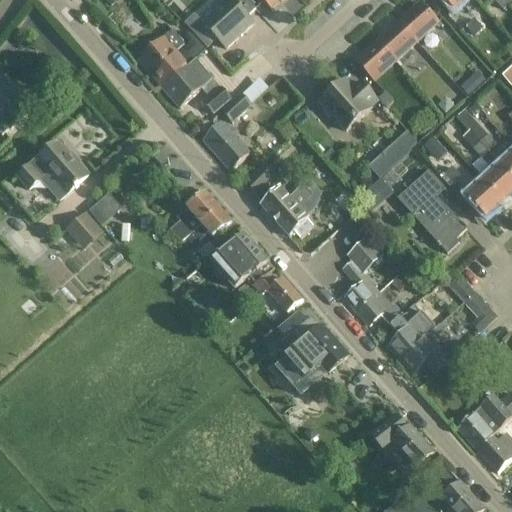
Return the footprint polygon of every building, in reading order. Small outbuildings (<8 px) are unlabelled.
[(104,0),(112,8),(120,0),(104,0)] [(256,11),(246,0),(220,0),(219,1),(226,8),(205,27),(226,51),(254,26),(247,19),(256,11)] [(282,0),(261,0),(271,11),(282,0)] [(442,0),(454,13),(467,0),(442,0)] [(504,12),(511,6),(506,0),(498,0),(495,3),(504,12)] [(439,26),(434,20),(420,5),(399,24),(417,45),(439,26)] [(473,22),(462,33),(476,48),(487,37),(473,22)] [(485,28),(499,44),(493,49),(504,62),(510,57),(511,58),(511,57),(511,44),(492,22),(485,28)] [(417,45),(399,24),(378,44),(396,64),(417,45)] [(173,33),(145,56),(138,62),(162,89),(187,67),(188,68),(196,62),(208,52),(191,36),(182,43),(173,33)] [(449,34),(439,43),(448,53),(458,43),(449,34)] [(396,64),(378,44),(356,63),(375,83),(396,64)] [(180,111),(185,107),(202,92),(210,101),(204,106),(214,116),(231,101),(221,91),(196,62),(188,68),(187,67),(162,89),(180,111)] [(478,73),(460,89),(469,98),(486,82),(478,73)] [(0,79),(0,134),(2,137),(8,133),(9,135),(22,124),(21,122),(31,113),(1,79),(0,79)] [(261,81),(222,115),(221,115),(231,126),(270,92),(261,81)] [(370,112),(369,110),(378,102),(362,84),(352,93),(348,93),(342,86),(321,105),(347,133),(370,112)] [(387,94),(379,101),(388,111),(395,103),(387,94)] [(508,122),(510,120),(511,122),(511,99),(507,95),(501,101),(505,105),(498,112),(508,122)] [(477,106),(470,113),(476,119),(483,113),(477,106)] [(458,120),(470,133),(490,154),(497,147),(466,113),(458,120)] [(284,122),(275,130),(289,145),(299,136),(284,122)] [(222,128),(213,136),(204,144),(231,174),(249,157),(222,128)] [(482,161),(490,154),(470,133),(463,140),(482,161)] [(433,140),(424,149),(438,164),(448,155),(434,140),(433,140)] [(43,156),(17,180),(27,192),(40,181),(50,193),(60,205),(67,199),(76,191),(79,188),(78,187),(89,178),(58,143),(43,156)] [(511,178),(511,157),(509,161),(504,155),(497,161),(511,178)] [(256,157),(251,162),(258,171),(264,166),(256,157)] [(276,157),(266,165),(269,169),(279,161),(276,157)] [(489,168),(494,174),(484,183),(504,205),(511,197),(511,178),(497,161),(489,168)] [(439,171),(455,187),(462,180),(448,163),(439,171)] [(258,198),(262,194),(277,181),(264,167),(245,184),(258,198)] [(392,172),(382,181),(390,190),(400,182),(392,172)] [(414,186),(415,187),(398,202),(416,221),(441,249),(448,256),(459,245),(456,242),(467,232),(437,199),(446,191),(429,173),(414,186)] [(355,182),(348,189),(357,198),(364,192),(355,182)] [(322,198),(314,189),(309,183),(289,201),(280,192),(262,208),(289,239),(295,234),(301,240),(314,229),(306,220),(321,208),(322,198)] [(484,183),(467,199),(486,221),(504,205),(484,183)] [(171,232),(180,243),(219,209),(206,194),(177,219),(181,223),(171,232)] [(90,214),(100,225),(103,229),(123,212),(109,197),(90,214)] [(231,223),(219,209),(180,243),(182,245),(187,240),(191,246),(198,240),(200,241),(205,237),(210,242),(231,223)] [(86,215),(66,232),(75,243),(84,253),(105,236),(86,215)] [(211,265),(235,291),(243,283),(245,285),(250,280),(255,286),(264,279),(258,271),(268,262),(245,236),(211,265)] [(210,243),(198,254),(207,263),(219,251),(210,243)] [(343,272),(344,273),(358,290),(345,301),(358,315),(379,297),(362,278),(382,261),(366,243),(353,254),(352,265),(343,272)] [(118,255),(109,263),(114,268),(123,260),(118,255)] [(217,320),(215,322),(222,331),(241,315),(240,314),(262,295),(264,297),(269,293),(288,315),(303,302),(283,279),(280,282),(277,284),(269,275),(264,279),(255,286),(250,291),(242,298),(234,306),(217,320)] [(446,286),(463,305),(475,295),(457,276),(446,286)] [(411,285),(403,277),(394,286),(401,294),(411,285)] [(242,298),(250,291),(246,287),(238,294),(242,298)] [(475,295),(463,305),(477,320),(471,326),(480,335),(497,320),(475,295)] [(393,313),(379,297),(358,315),(369,328),(381,318),(390,328),(403,317),(396,310),(393,313)] [(400,339),(389,350),(400,363),(437,330),(436,329),(430,321),(417,307),(405,317),(391,329),(400,339)] [(285,328),(280,332),(290,343),(280,351),(282,354),(290,362),(313,387),(328,373),(330,375),(334,372),(349,358),(322,328),(321,329),(313,320),(308,324),(300,314),(285,328)] [(445,323),(440,328),(444,333),(449,328),(445,323)] [(440,328),(437,330),(400,363),(412,377),(425,366),(434,377),(447,365),(430,346),(444,333),(440,328)] [(475,342),(469,347),(477,355),(482,349),(475,342)] [(266,352),(260,345),(247,358),(248,358),(245,362),(250,367),(266,352)] [(469,347),(444,372),(453,381),(465,369),(464,368),(477,355),(469,347)] [(494,399),(465,425),(458,431),(478,453),(490,441),(511,420),(511,419),(511,420),(511,419),(511,403),(506,397),(498,404),(494,399)] [(393,444),(401,453),(393,460),(407,475),(414,468),(416,471),(434,455),(406,423),(401,428),(394,420),(373,439),(384,452),(393,444)] [(511,420),(490,441),(478,453),(498,476),(511,463),(511,442),(507,437),(511,433),(511,420)] [(452,476),(433,492),(411,511),(483,511),(484,511),(452,476)]
